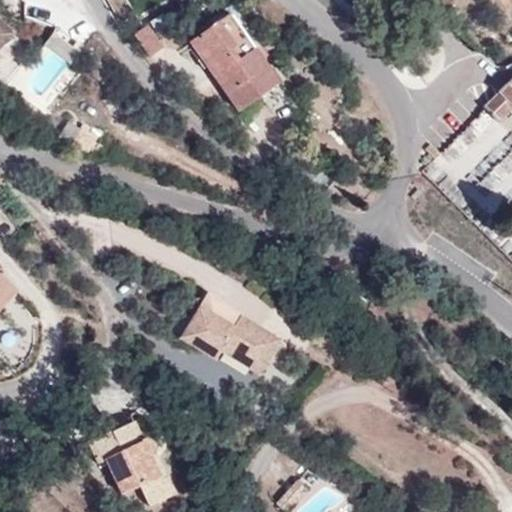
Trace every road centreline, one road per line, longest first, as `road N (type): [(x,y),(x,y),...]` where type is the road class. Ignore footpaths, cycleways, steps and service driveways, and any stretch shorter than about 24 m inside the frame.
road 1 (residential): [(371,226),(342,250),(0,147)]
road 2 (residential): [(90,0),(104,29),(195,121),(323,212),(371,226)]
road 3 (residential): [(296,0),(383,76),(407,123),(402,167),(371,226)]
road 4 (residential): [(371,226),(423,240),(511,321)]
